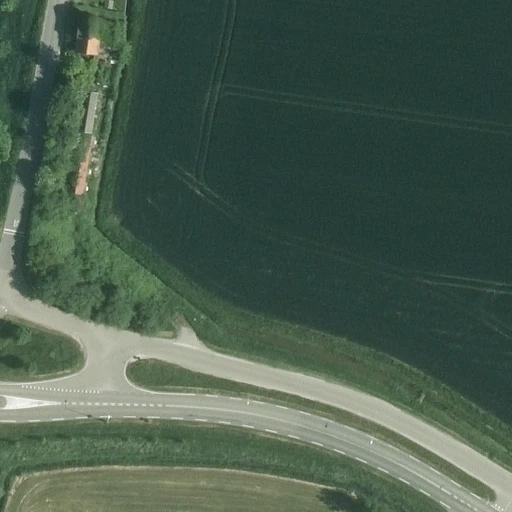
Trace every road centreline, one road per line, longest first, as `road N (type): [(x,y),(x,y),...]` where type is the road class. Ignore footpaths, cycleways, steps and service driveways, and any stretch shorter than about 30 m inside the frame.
road 1 (unclassified): [(112,337),(367,407),(511,489)]
road 2 (secondary): [(103,407),(221,410),(289,422),(369,450),(477,511)]
road 3 (unclassified): [(12,297),(7,263),(55,0)]
